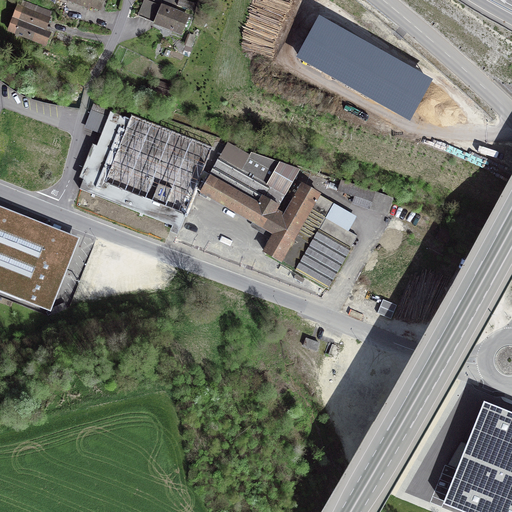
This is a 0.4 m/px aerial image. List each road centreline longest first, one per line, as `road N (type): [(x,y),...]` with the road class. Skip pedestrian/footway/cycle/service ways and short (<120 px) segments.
road 1 (unclassified): [(55,210),(445,359)]
road 2 (trunk): [(349,511),(482,278)]
road 3 (residential): [(55,210),(91,88),(128,0)]
road 4 (unclassified): [(380,0),(511,110)]
